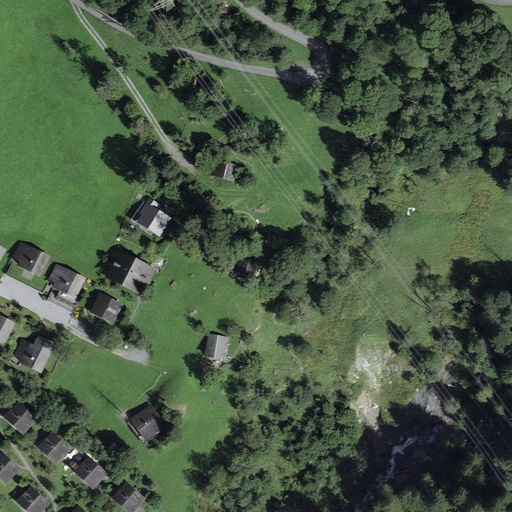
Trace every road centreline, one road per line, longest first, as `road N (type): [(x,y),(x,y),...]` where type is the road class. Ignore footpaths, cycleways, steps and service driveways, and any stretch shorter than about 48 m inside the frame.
road 1 (track): [(198,174),(233,193),(306,205),(373,195),(430,216)]
road 2 (residential): [(0,293),(141,358)]
road 3 (unclassified): [(205,57),(80,0)]
road 4 (unclassified): [(205,57),(306,79),(320,71)]
road 5 (unclassified): [(239,0),(320,47),(320,71)]
